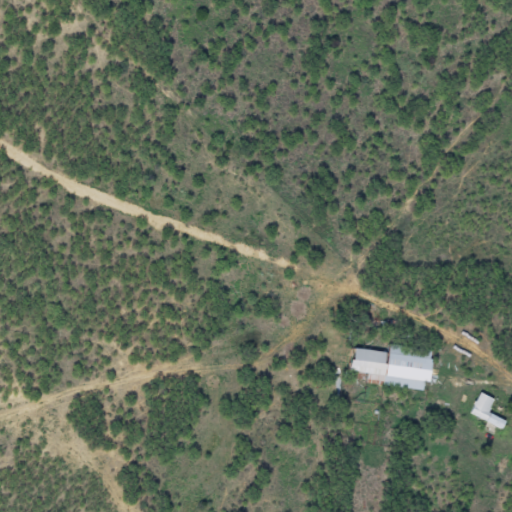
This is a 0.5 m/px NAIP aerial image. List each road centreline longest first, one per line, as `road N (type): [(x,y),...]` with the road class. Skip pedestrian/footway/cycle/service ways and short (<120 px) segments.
road 1 (residential): [(511,373),(485,349),(414,339),(95,370),(0,354)]
road 2 (residential): [(414,339),(399,278),(135,0)]
road 3 (residential): [(0,456),(90,405),(95,370)]
